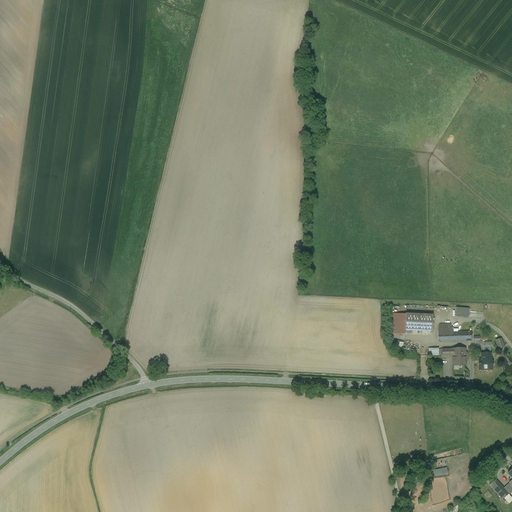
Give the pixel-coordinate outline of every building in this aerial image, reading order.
[(468,308),(456,308),(455,316),(468,317),(468,308)] [(432,315),(406,314),(405,330),(432,331),(432,315)] [(439,324),(436,331),(437,342),(452,341),(452,332),(451,323),(439,324)] [(471,331),(452,332),(452,341),(471,340),(471,331)] [(495,341),(497,349),(504,347),(501,339),(495,341)] [(463,352),(451,353),(452,364),(464,363),(463,352)] [(490,353),(485,353),(485,354),(485,360),(479,360),(479,370),(492,369),(491,359),(490,353)] [(504,489),(503,488),(496,480),(490,485),(497,493),(499,492),(504,497),(508,494),(504,489)]
